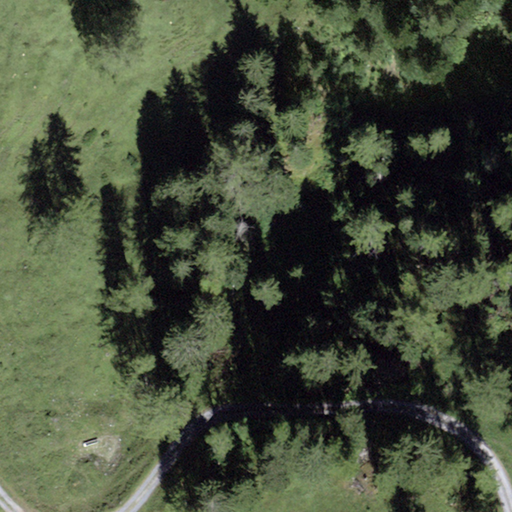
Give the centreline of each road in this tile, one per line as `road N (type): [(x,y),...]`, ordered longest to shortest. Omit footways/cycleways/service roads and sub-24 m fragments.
road 1 (track): [(511,511),(485,451),(424,413),(396,411),(216,416),(179,445),(123,511)]
road 2 (track): [(511,132),(484,119),(455,83),(471,0)]
